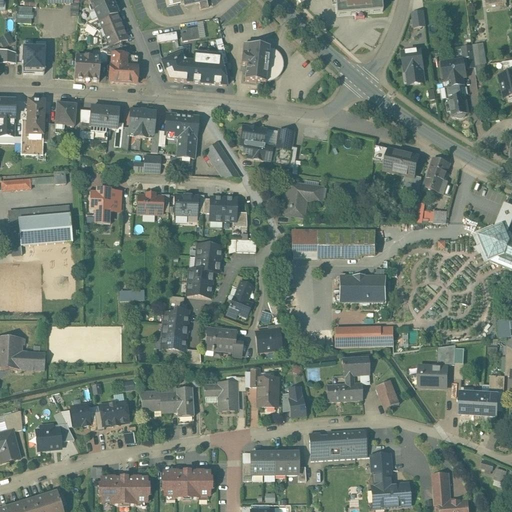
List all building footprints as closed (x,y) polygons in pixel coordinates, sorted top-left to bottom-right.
[(111,0),(91,0),(90,1),(98,22),(117,14),(111,0)] [(182,0),(184,6),(198,2),(200,10),(208,8),(206,1),(208,0),(207,0),(182,0)] [(334,0),(336,16),(382,13),(381,0),(334,0)] [(18,7),(18,24),(33,24),(34,8),(18,7)] [(425,11),(411,12),(412,28),(426,28),(425,11)] [(98,22),(102,51),(128,40),(117,14),(98,22)] [(206,23),(199,24),(200,31),(207,30),(206,23)] [(197,28),(186,30),(187,42),(199,40),(197,28)] [(9,33),(0,37),(0,38),(4,47),(14,43),(9,33)] [(176,34),(156,37),(157,45),(177,42),(176,34)] [(269,48),(243,45),(240,66),(246,66),(244,82),(266,84),(266,81),(269,81),(272,80),(275,78),(278,76),(280,72),(281,63),(280,59),(278,56),(275,54),(272,52),(269,51),(269,48)] [(223,46),(217,47),(219,57),(220,57),(221,65),(227,63),(223,46)] [(23,72),(44,73),(44,49),(23,49),(23,72)] [(16,54),(0,50),(0,64),(15,65),(16,61),(16,54)] [(420,51),(401,54),(403,74),(406,73),(408,87),(425,85),(420,51)] [(183,60),(181,55),(161,63),(169,82),(191,84),(194,63),(193,63),(186,62),(183,60)] [(219,57),(194,55),(193,63),(194,63),(191,84),(226,87),(221,65),(220,57),(219,57)] [(126,57),(112,56),(111,67),(110,67),(109,84),(122,85),(134,85),(136,83),(137,73),(137,69),(136,69),(137,58),(126,57)] [(100,59),(75,57),(73,81),(98,83),(100,59)] [(463,60),(444,63),(445,72),(442,73),(444,82),(448,82),(449,88),(446,89),(446,90),(447,99),(450,99),(456,98),(460,97),(458,84),(463,83),(463,79),(467,78),(463,60)] [(511,73),(511,74),(499,77),(504,99),(511,97),(511,73)] [(456,98),(450,99),(447,99),(447,100),(449,100),(450,104),(446,104),(448,113),(451,112),(452,117),(468,115),(465,97),(460,97),(456,98)] [(15,101),(0,101),(0,120),(14,120),(14,121),(15,121),(15,101)] [(44,102),(27,102),(27,106),(27,117),(26,138),(27,138),(35,139),(35,137),(42,137),(43,125),(44,104),(44,102)] [(76,107),(57,105),(55,126),(49,126),(49,135),(62,136),(63,128),(74,129),(76,107)] [(118,111),(91,109),(91,115),(89,129),(95,129),(107,131),(116,131),(117,123),(118,111)] [(155,115),(130,112),(129,130),(128,134),(129,134),(135,135),(134,139),(146,140),(146,136),(152,136),(153,136),(153,132),(155,115)] [(88,114),(80,114),(80,133),(94,134),(95,129),(89,129),(87,129),(88,114)] [(197,119),(167,116),(165,137),(167,137),(174,137),(174,141),(178,141),(179,138),(195,140),(197,119)] [(14,120),(0,120),(0,137),(14,138),(14,121),(14,120)] [(260,129),(252,128),(252,129),(248,128),(243,127),(240,146),(243,146),(242,154),(248,155),(247,159),(270,163),(272,148),(263,147),(265,131),(265,130),(260,129)] [(107,131),(95,129),(94,134),(93,142),(106,143),(107,131)] [(129,130),(123,129),(122,137),(120,153),(127,153),(129,134),(128,134),(129,130)] [(278,133),(265,131),(263,147),(272,148),(276,149),(278,133)] [(159,132),(153,132),(153,136),(152,136),(150,154),(157,155),(159,132)] [(286,134),(278,132),(276,149),(275,151),(283,152),(286,134)] [(293,135),(286,134),(283,152),(290,153),(291,149),(293,135)] [(42,137),(35,137),(35,139),(27,138),(27,143),(21,143),(20,157),(36,158),(35,159),(37,159),(37,157),(38,145),(43,145),(43,144),(42,144),(42,137)] [(195,140),(179,138),(178,141),(177,159),(178,159),(192,160),(193,160),(195,140)] [(240,179),(217,144),(204,152),(222,179),(239,180),(240,179)] [(389,151),(375,148),(373,160),(386,163),(389,151)] [(291,149),(290,153),(283,152),(275,151),(273,166),(293,169),(296,150),(291,149)] [(418,158),(389,151),(386,163),(384,172),(414,179),(418,158)] [(160,158),(144,158),(144,174),(159,175),(160,158)] [(192,160),(178,159),(176,177),(190,177),(192,160)] [(450,165),(433,160),(423,189),(443,196),(447,183),(444,182),(450,165)] [(64,173),(54,174),(55,187),(65,186),(64,173)] [(30,181),(1,183),(2,192),(30,190),(30,181)] [(322,190),(288,185),(284,216),(291,217),(303,219),(303,218),(300,218),(303,199),(320,201),(320,204),(322,190)] [(97,194),(87,193),(85,217),(94,218),(94,225),(110,226),(110,213),(119,213),(120,194),(116,194),(116,193),(110,193),(109,193),(109,191),(103,191),(97,191),(97,194)] [(154,196),(146,196),(146,198),(138,197),(137,215),(161,216),(162,213),(162,198),(161,198),(154,198),(154,196)] [(196,198),(175,197),(174,216),(196,217),(196,214),(197,198),(196,198)] [(218,199),(210,199),(210,201),(209,215),(209,223),(222,223),(223,201),(218,201),(218,199)] [(236,200),(229,199),(228,201),(223,201),(222,223),(235,224),(236,214),(236,200)] [(511,243),(510,243),(507,235),(511,222),(511,207),(504,204),(494,230),(477,237),(488,263),(489,262),(511,271),(511,243)] [(67,208),(9,213),(12,257),(22,257),(21,248),(72,243),(72,244),(70,216),(69,216),(69,217),(68,217),(67,208)] [(447,213),(434,212),(434,213),(433,220),(433,224),(446,224),(447,213)] [(246,214),(236,214),(235,224),(234,228),(247,228),(246,214)] [(374,233),(293,233),(292,233),(292,234),(293,234),(293,244),(292,244),(292,254),(293,254),(293,260),(360,260),(360,257),(374,257),(374,254),(375,254),(375,253),(375,244),(375,243),(374,243),(374,234),(375,234),(375,233),(374,233)] [(256,242),(236,241),(235,254),(255,254),(256,242)] [(221,249),(197,246),(196,259),(218,261),(217,267),(219,267),(221,249)] [(218,261),(196,259),(195,272),(213,274),(219,275),(219,267),(217,267),(218,261)] [(213,274),(195,272),(189,271),(188,284),(210,286),(209,292),(211,292),(213,274)] [(242,279),(236,276),(232,287),(238,290),(242,279)] [(386,277),(339,277),(339,304),(359,304),(359,306),(370,306),(370,304),(386,304),(386,277)] [(210,286),(188,284),(186,297),(210,300),(211,292),(209,292),(210,286)] [(119,291),(120,302),(145,301),(145,290),(119,291)] [(251,305),(230,296),(224,310),(228,312),(227,316),(235,319),(237,315),(246,319),(251,305)] [(184,299),(170,298),(169,305),(174,306),(174,305),(183,306),(183,305),(184,299)] [(280,318),(274,301),(268,303),(273,320),(280,318)] [(186,313),(174,311),(174,312),(175,312),(174,315),(164,314),(163,325),(185,327),(187,327),(188,313),(186,313)] [(508,321),(499,322),(501,336),(509,335),(508,321)] [(185,327),(163,325),(162,338),(184,340),(184,335),(186,335),(187,327),(185,327)] [(283,326),(267,327),(268,333),(278,332),(279,340),(287,339),(283,326)] [(235,333),(208,330),(206,351),(211,352),(213,353),(213,352),(232,354),(232,358),(240,359),(242,345),(234,344),(235,333)] [(268,333),(256,335),(258,353),(281,351),(279,340),(278,332),(268,333)] [(393,333),(370,333),(370,334),(350,335),(350,349),(394,348),(393,333)] [(184,340),(162,338),(160,351),(167,352),(169,353),(172,354),(175,354),(178,353),(184,353),(186,335),(184,335),(184,340)] [(22,340),(0,338),(0,370),(20,371),(21,353),(22,340)] [(456,347),(444,349),(444,365),(444,370),(447,370),(448,367),(455,367),(455,365),(456,347)] [(200,352),(187,351),(185,365),(200,364),(200,352)] [(44,355),(21,353),(20,371),(44,373),(44,355)] [(368,359),(342,361),(343,378),(345,378),(353,378),(369,377),(368,359)] [(464,366),(455,365),(455,367),(454,381),(463,382),(464,366)] [(444,370),(422,369),(421,389),(447,390),(448,370),(444,370)] [(245,392),(245,378),(235,379),(235,384),(236,384),(236,393),(245,392)] [(353,378),(345,378),(345,386),(353,386),(353,378)] [(505,378),(496,378),(495,393),(496,393),(504,394),(505,378)] [(258,380),(257,380),(257,389),(257,409),(276,410),(277,381),(258,380)] [(390,383),(375,389),(384,412),(399,406),(390,383)] [(235,384),(218,385),(218,386),(204,386),(205,399),(218,399),(219,413),(237,412),(236,393),(236,384),(235,384)] [(345,386),(326,387),(327,405),(362,402),(361,385),(345,386)] [(192,390),(176,391),(177,395),(178,414),(178,419),(193,418),(192,390)] [(303,391),(289,394),(293,410),(291,410),(291,412),(287,413),(290,423),(310,418),(303,391)] [(160,394),(142,395),(141,394),(142,413),(155,412),(155,411),(160,411),(161,415),(178,414),(177,395),(161,396),(160,393),(160,394)] [(482,396),(460,395),(459,416),(481,418),(481,416),(482,396)] [(489,397),(482,396),(481,416),(481,418),(496,419),(498,397),(496,397),(489,397)] [(125,403),(100,407),(100,413),(103,428),(111,427),(112,428),(119,427),(118,426),(128,424),(125,403)] [(46,406),(30,407),(31,418),(47,416),(46,406)] [(86,406),(71,409),(74,429),(82,427),(82,428),(89,427),(90,427),(88,415),(86,406)] [(20,412),(3,417),(7,434),(11,433),(12,434),(22,431),(20,412)] [(100,413),(94,414),(97,432),(104,431),(103,428),(100,413)] [(94,414),(88,415),(90,427),(89,427),(90,433),(97,432),(94,414)] [(59,429),(35,432),(37,453),(61,451),(59,429)] [(363,433),(309,436),(311,462),(366,459),(364,432),(363,432),(363,433)] [(7,434),(0,436),(0,457),(2,465),(19,460),(12,434),(11,433),(7,434)] [(136,443),(135,433),(124,434),(125,445),(136,443)] [(256,453),(256,455),(250,455),(250,465),(251,477),(252,477),(262,477),(262,453),(256,453)] [(274,455),(266,455),(266,453),(262,453),(262,477),(274,477),(274,455)] [(282,455),(274,455),(274,477),(286,477),(285,453),(282,453),(282,455)] [(297,455),(289,455),(289,453),(285,453),(286,477),(297,477),(298,477),(298,469),(297,455)] [(389,456),(370,458),(372,474),(373,474),(389,472),(389,473),(390,473),(389,456)] [(493,465),(483,462),(481,469),(491,472),(493,465)] [(250,465),(242,465),(243,483),(252,483),(252,477),(251,477),(250,465)] [(305,469),(298,469),(298,477),(297,477),(297,483),(306,483),(305,469)] [(389,472),(373,474),(374,489),(390,487),(389,473),(389,472)] [(196,474),(190,474),(190,473),(183,473),(183,474),(177,474),(177,473),(170,473),(170,474),(163,474),(163,483),(161,483),(161,492),(163,492),(163,498),(174,498),(174,500),(182,500),(184,498),(189,498),(191,500),(198,500),(198,498),(209,498),(209,492),(211,492),(211,483),(209,483),(209,474),(203,474),(203,473),(196,473),(196,474)] [(448,476),(433,477),(433,478),(434,478),(435,490),(449,489),(448,476)] [(127,480),(120,480),(120,481),(114,481),(114,480),(107,480),(107,481),(101,481),(101,489),(99,489),(99,498),(101,498),(101,505),(112,505),(112,507),(119,507),(121,505),(126,505),(128,507),(136,507),(136,505),(147,504),(147,498),(148,498),(148,489),(146,489),(146,480),(140,480),(140,479),(133,479),(133,480),(127,480)] [(374,489),(372,489),(374,510),(408,508),(406,486),(374,489)] [(449,489),(435,490),(434,490),(435,501),(441,501),(441,503),(445,502),(445,498),(448,498),(448,489),(449,489)] [(56,494),(44,498),(48,511),(61,511),(60,508),(56,496),(56,494)] [(62,494),(56,496),(60,508),(66,506),(62,494)] [(265,503),(274,503),(274,494),(265,494),(265,503)] [(48,511),(44,498),(33,502),(36,511),(48,511)] [(467,511),(467,503),(449,505),(448,498),(445,498),(445,502),(441,503),(441,501),(435,501),(435,507),(441,507),(441,511),(467,511)] [(36,511),(33,502),(21,505),(23,511),(36,511)]
